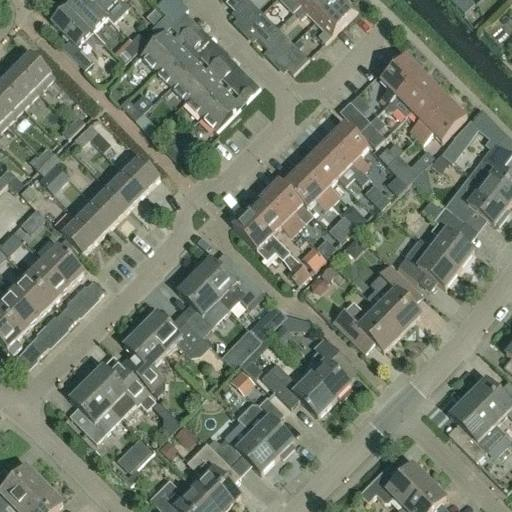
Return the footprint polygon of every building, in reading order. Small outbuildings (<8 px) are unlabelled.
[(86,0),(76,0),(66,10),(93,37),(108,21),(105,18),(105,19),(86,0)] [(120,4),(116,0),(86,0),(105,19),(105,18),(108,21),(114,27),(129,12),(120,4)] [(170,0),(159,12),(166,19),(159,26),(167,35),(185,17),(188,14),(174,0),(170,0)] [(295,16),(310,0),(290,0),(294,3),(288,9),(295,16)] [(316,26),(341,0),(310,0),(295,16),(302,24),(308,18),(316,26)] [(357,16),(341,0),(316,26),(325,34),(319,40),(325,47),(357,16)] [(253,7),(247,2),(232,18),(237,23),(253,7)] [(78,51),(93,37),(66,10),(51,25),(70,44),(63,52),(85,75),(94,66),(78,51)] [(167,35),(159,26),(153,32),(161,41),(165,37),(166,37),(167,35)] [(262,48),(278,33),(273,27),(257,43),(262,48)] [(157,76),(195,38),(188,31),(174,45),(166,37),(161,41),(141,61),(157,76)] [(283,38),(278,33),(262,48),(268,54),(283,38)] [(148,47),(139,38),(132,45),(140,54),(148,47)] [(196,67),(187,59),(201,44),(195,38),(157,76),(171,91),(196,67)] [(334,40),(327,46),(340,62),(348,55),(334,40)] [(140,54),(132,45),(125,52),(133,61),(140,54)] [(309,64),(293,48),(278,64),(293,79),(309,64)] [(31,58),(15,74),(39,98),(55,82),(31,58)] [(186,106),(225,68),(218,61),(204,75),(196,67),(171,91),(186,106)] [(386,111),(420,76),(405,61),(380,85),(389,94),(380,104),(386,111)] [(225,97),(217,89),(231,74),(225,68),(186,106),(201,121),(225,97)] [(39,98),(15,74),(0,88),(0,89),(24,113),(39,98)] [(405,122),(436,92),(420,76),(386,111),(384,113),(388,117),(393,117),(396,114),(405,122)] [(24,113),(0,89),(0,119),(8,128),(24,113)] [(217,136),(255,98),(248,91),(234,105),(225,97),(201,121),(217,136)] [(417,141),(451,107),(436,92),(405,122),(405,123),(411,117),(420,125),(410,134),(417,141)] [(159,133),(144,119),(127,103),(120,111),(121,111),(136,126),(151,141),(159,133)] [(360,137),(370,127),(350,107),(340,117),(360,137)] [(467,123),(451,107),(417,141),(423,148),(433,138),(442,147),(467,123)] [(0,136),(8,128),(0,119),(0,136)] [(85,128),(78,122),(71,130),(77,136),(85,128)] [(385,142),(370,127),(360,137),(375,153),(385,142)] [(344,128),(329,143),(363,178),(369,171),(360,161),(369,152),(344,128)] [(69,144),(77,136),(71,130),(63,137),(69,144)] [(97,136),(91,130),(83,138),(90,144),(97,136)] [(82,152),(90,144),(83,138),(75,146),(82,152)] [(363,178),(329,143),(313,159),(338,183),(346,191),(354,183),(362,190),(369,184),(363,178)] [(167,157),(180,170),(189,161),(176,148),(167,157)] [(49,164),(54,159),(48,152),(40,160),(46,166),(49,164)] [(387,171),(396,162),(386,152),(377,161),(387,171)] [(511,168),(510,167),(492,153),(479,170),(480,171),(471,183),(508,211),(511,208),(511,168)] [(437,161),(430,154),(420,164),(427,171),(437,161)] [(61,165),(54,159),(49,164),(46,166),(53,173),(55,171),(61,165)] [(136,159),(120,175),(144,199),(160,183),(136,159)] [(329,192),(338,183),(313,159),(298,174),(332,208),(339,201),(329,192)] [(38,175),(46,166),(40,160),(32,168),(38,175)] [(440,182),(460,191),(469,172),(449,163),(440,182)] [(53,173),(46,166),(38,175),(44,181),(53,173)] [(40,186),(52,199),(68,183),(55,171),(53,173),(44,181),(40,186)] [(15,181),(9,174),(1,182),(7,188),(15,181)] [(298,174),(283,189),(303,209),(303,210),(307,214),(316,205),(325,215),(332,208),(298,174)] [(144,199),(120,175),(105,190),(129,214),(144,199)] [(508,211),(471,183),(463,194),(462,193),(446,213),(463,227),(473,214),(494,230),(496,227),(499,230),(509,217),(506,215),(508,211)] [(283,189),(279,184),(263,200),(297,234),(304,228),(294,218),(303,210),(303,209),(283,189)] [(129,214),(105,190),(90,205),(114,229),(129,214)] [(21,199),(28,205),(36,197),(29,191),(21,199)] [(385,213),(391,206),(382,197),(376,204),(385,213)] [(297,234),(263,200),(248,215),(273,240),(281,231),(291,241),(297,234)] [(114,229),(90,205),(74,221),(98,245),(114,229)] [(463,227),(446,213),(445,212),(434,226),(446,235),(432,253),(420,244),(459,275),(474,256),(454,240),(464,227),(463,227)] [(273,240),(248,215),(232,231),(257,256),(265,264),(274,255),(283,264),(290,257),(273,240)] [(98,245),(74,221),(59,236),(83,260),(98,245)] [(459,275),(420,244),(398,272),(417,287),(425,278),(445,293),(459,275)] [(58,250),(42,266),(69,293),(85,277),(58,250)] [(226,262),(218,271),(211,264),(208,266),(205,264),(194,275),(197,278),(194,281),(219,305),(220,304),(230,315),(240,305),(246,311),(261,297),(226,262)] [(69,293),(42,266),(27,281),(54,308),(69,293)] [(311,279),(305,273),(299,267),(287,278),(299,291),(311,279)] [(424,302),(409,289),(390,270),(370,290),(386,305),(377,314),(402,338),(420,320),(413,313),(424,302)] [(54,308),(27,281),(11,296),(38,323),(54,308)] [(203,322),(219,305),(194,281),(177,297),(195,315),(185,326),(202,343),(213,332),(203,322)] [(99,302),(104,297),(92,284),(86,290),(86,292),(96,302),(99,302)] [(38,323),(11,296),(0,307),(0,315),(23,338),(38,323)] [(402,338),(377,314),(369,322),(354,307),(333,328),(366,361),(376,350),(383,357),(402,338)] [(66,310),(61,315),(73,328),(79,322),(79,320),(69,310),(66,310)] [(23,338),(0,315),(0,346),(11,358),(21,349),(21,345),(19,343),(23,338)] [(68,333),(73,328),(61,315),(55,320),(55,323),(65,333),(68,333)] [(202,343),(185,326),(181,330),(178,328),(176,328),(172,332),(157,318),(140,334),(165,359),(176,348),(186,359),(202,343)] [(123,351),(131,359),(123,367),(158,402),(165,395),(165,380),(154,370),(165,359),(140,334),(137,337),(134,335),(124,345),(126,348),(123,351)] [(35,340),(30,345),(43,358),(48,353),(48,350),(38,340),(35,340)] [(43,358),(30,345),(25,351),(25,353),(35,363),(38,363),(43,358)] [(357,378),(341,363),(324,345),(315,354),(318,357),(311,363),(319,371),(309,381),(334,406),(337,403),(340,406),(351,395),(348,392),(351,389),(348,387),(357,378)] [(318,423),(334,406),(309,381),(299,391),(277,369),(262,384),(291,413),(299,404),(318,423)] [(156,407),(123,374),(114,383),(103,371),(86,388),(111,413),(122,423),(138,407),(147,416),(156,407)] [(486,384),(468,402),(504,439),(506,437),(497,428),(507,418),(511,422),(511,393),(504,402),(486,384)] [(122,423),(111,413),(86,388),(70,405),(88,423),(79,431),(97,448),(111,434),(122,423)] [(267,402),(259,411),(257,409),(252,409),(238,423),(277,463),(280,460),(283,463),(295,451),(292,448),(294,446),(276,428),(284,420),(267,402)] [(504,439),(468,402),(449,421),(467,438),(457,448),(476,467),(504,439)] [(188,423),(172,437),(189,457),(206,443),(188,423)] [(277,463),(238,423),(237,424),(252,439),(236,455),(226,444),(214,456),(229,471),(231,473),(243,461),(261,480),(277,463)] [(133,458),(140,466),(156,452),(148,444),(133,458)] [(229,471),(214,456),(207,449),(187,468),(203,484),(194,493),(213,511),(228,511),(240,500),(220,480),(229,471)] [(403,511),(429,486),(412,469),(407,474),(396,463),(359,499),(368,508),(376,500),(386,510),(394,502),(403,511)] [(22,511),(45,490),(26,472),(8,490),(0,482),(0,511),(22,511)] [(213,511),(194,493),(185,502),(170,486),(150,505),(156,511),(213,511)] [(436,511),(446,503),(429,486),(403,511),(436,511)] [(59,511),(63,509),(45,490),(22,511),(59,511)]
